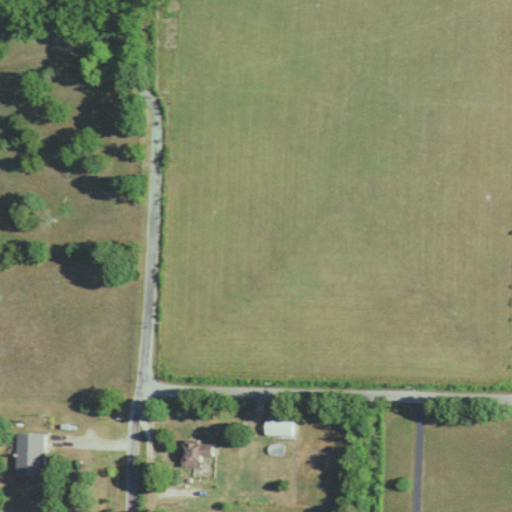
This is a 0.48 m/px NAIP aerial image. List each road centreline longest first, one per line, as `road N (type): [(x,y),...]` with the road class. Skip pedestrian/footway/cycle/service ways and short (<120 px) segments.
road 1 (residential): [(135,511),(157,132),(133,69),(57,0)]
road 2 (residential): [(511,403),(144,393)]
